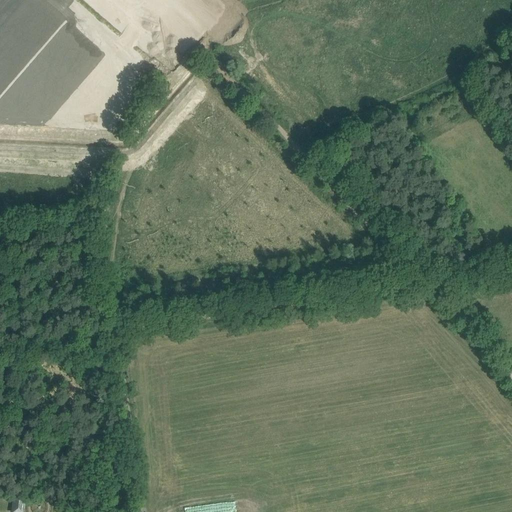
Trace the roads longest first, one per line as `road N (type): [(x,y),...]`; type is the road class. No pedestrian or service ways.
road 1 (track): [(0,359),(431,283)]
road 2 (track): [(431,283),(151,0)]
road 3 (track): [(511,376),(431,283)]
